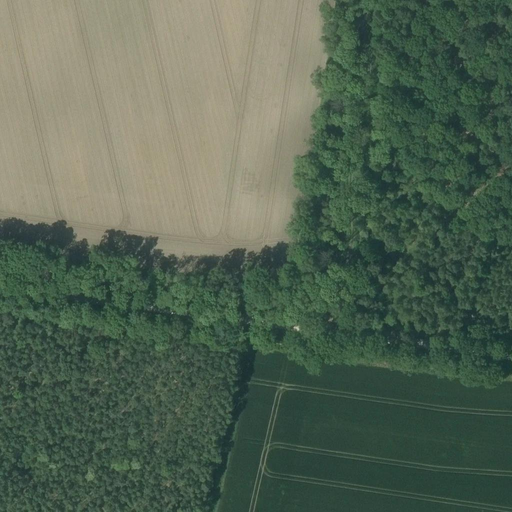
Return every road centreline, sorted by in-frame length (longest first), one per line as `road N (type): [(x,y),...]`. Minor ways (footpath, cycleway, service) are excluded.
road 1 (track): [(0,289),(511,358)]
road 2 (track): [(375,0),(338,336)]
